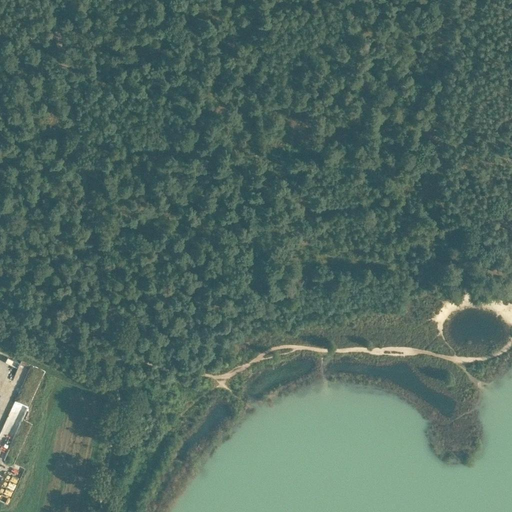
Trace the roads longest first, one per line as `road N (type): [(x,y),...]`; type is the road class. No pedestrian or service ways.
road 1 (track): [(117,355),(218,377),(297,347),(466,358),(492,356),(511,340)]
road 2 (track): [(47,0),(117,355)]
